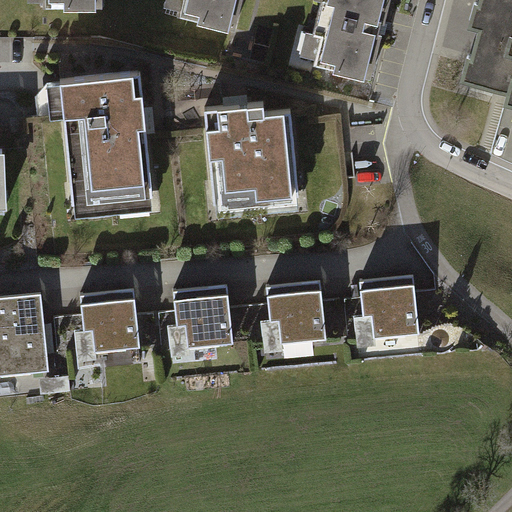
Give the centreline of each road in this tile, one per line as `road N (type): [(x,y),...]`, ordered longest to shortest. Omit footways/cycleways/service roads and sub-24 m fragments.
road 1 (residential): [(432,0),(411,85),(413,120),(438,151),(511,185)]
road 2 (track): [(409,212),(440,266),(511,331)]
